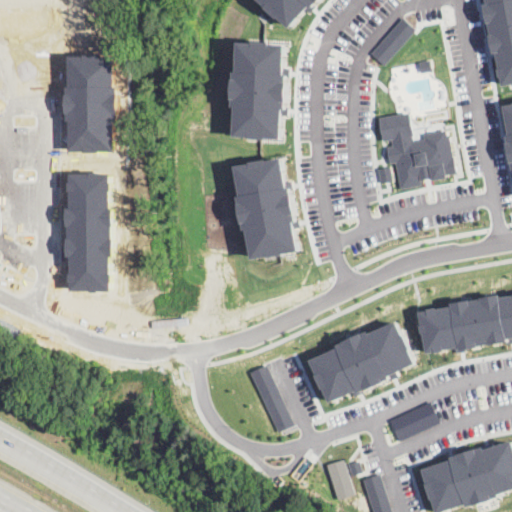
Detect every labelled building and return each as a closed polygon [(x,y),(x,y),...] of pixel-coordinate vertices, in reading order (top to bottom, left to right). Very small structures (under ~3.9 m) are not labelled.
[(294,26),(310,9),(312,12),(322,0),(265,0),(271,5),(270,7),(282,18),(283,16),(294,26)] [(506,84),(511,83),(511,0),(491,0),(492,3),(489,3),(491,22),(493,21),(495,34),(493,34),(497,58),(501,57),(506,84)] [(372,52),(385,64),(418,28),(405,17),(372,52)] [(238,135),(283,138),(285,109),(288,109),(291,73),(288,73),(289,44),(274,43),(274,41),(257,40),(257,42),(242,41),(241,71),(238,71),(236,106),(239,106),(238,135)] [(420,61),(422,72),(434,70),(432,59),(420,61)] [(380,116),(384,140),(392,138),(393,145),(387,146),(390,162),(396,161),(401,188),(423,184),(421,179),(432,177),(433,180),(448,177),(448,174),(458,172),(450,133),(448,134),(447,129),(425,133),(425,138),(414,140),(413,135),(415,135),(410,111),(380,116)] [(301,250),(255,259),(250,229),(247,229),(240,195),(244,195),(239,166),(285,157),(290,188),(293,187),(300,225),(297,226),(301,250)] [(378,168),(381,182),(393,180),(390,165),(378,168)] [(415,312),(424,352),(456,346),(456,350),(506,341),(506,338),(511,336),(511,294),(499,297),(498,292),(448,302),(449,306),(415,312)] [(398,321),(419,363),(393,375),(395,379),(362,393),(360,390),(333,402),(312,360),(341,347),(338,344),(368,330),(370,334),(398,321)] [(254,371),(281,432),(298,425),(270,364),(254,371)] [(391,419),(400,440),(441,421),(432,400),(391,419)] [(421,468),(426,481),(424,481),(430,498),(431,497),(436,511),(464,502),(466,506),(499,494),(498,492),(511,487),(511,441),(511,438),(477,449),(476,446),(450,455),(451,458),(421,468)] [(328,463),(340,499),(357,494),(344,457),(328,463)] [(350,460),(353,474),(363,472),(361,459),(350,460)] [(375,511),(393,511),(381,473),(364,478),(375,511)]
